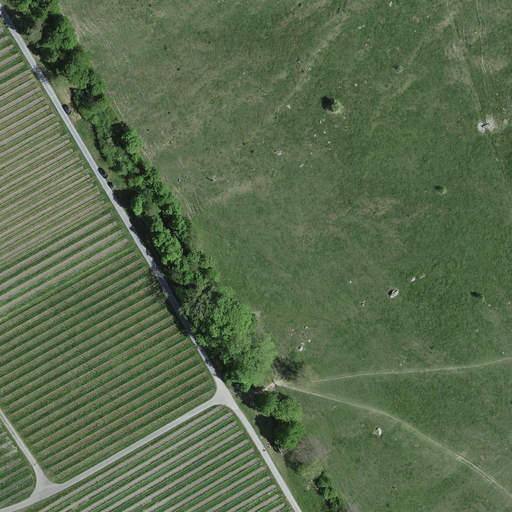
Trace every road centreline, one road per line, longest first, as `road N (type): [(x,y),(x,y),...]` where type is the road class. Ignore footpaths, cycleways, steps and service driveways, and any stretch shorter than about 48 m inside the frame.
road 1 (track): [(216,378),(0,9)]
road 2 (track): [(0,511),(51,493),(226,394)]
road 3 (track): [(298,511),(216,378)]
